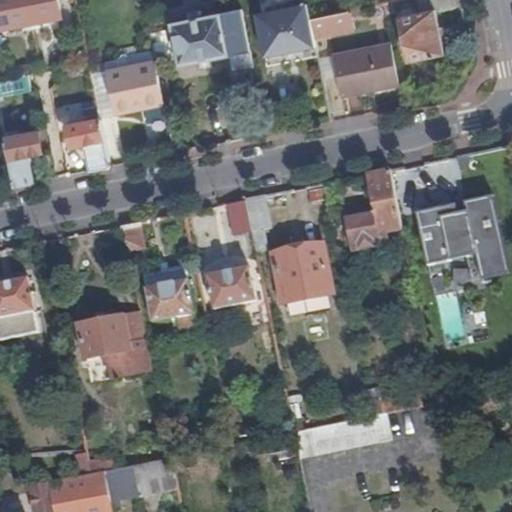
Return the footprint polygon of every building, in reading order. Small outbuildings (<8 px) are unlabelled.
[(0,0),(0,29),(33,23),(28,0),(0,0)] [(28,0),(33,23),(63,17),(59,0),(28,0)] [(437,14),(463,8),(461,0),(426,0),(430,15),(399,21),(409,65),(446,57),(437,14)] [(406,14),(404,3),(396,5),(398,15),(406,14)] [(312,22),(309,7),(258,18),(267,60),(268,61),(270,69),(320,59),(316,39),(312,22)] [(253,54),(244,11),(201,21),(199,16),(193,17),(194,22),(173,26),(182,68),(253,54)] [(352,14),(312,22),(316,39),(356,30),(352,14)] [(344,99),(403,88),(394,46),(337,58),(344,99)] [(117,116),(137,112),(137,108),(163,102),(155,62),(108,72),(117,116)] [(30,78),(0,83),(0,99),(15,96),(15,93),(33,89),(30,78)] [(137,108),(137,112),(164,106),(163,102),(137,108)] [(316,108),(320,126),(334,124),(330,105),(316,108)] [(113,169),(102,122),(69,128),(74,147),(87,145),(93,173),(103,171),(113,169)] [(7,140),(18,188),(36,184),(31,156),(44,154),(40,134),(7,140)] [(402,233),(390,172),(367,176),(374,210),(347,216),(354,253),(389,246),(387,235),(402,233)] [(272,230),(266,197),(246,202),(252,233),(252,235),(264,232),(272,230)] [(494,200),(417,216),(428,267),(480,257),(485,283),(510,277),(494,200)] [(252,233),(246,202),(228,205),(235,236),(252,235),(252,233)] [(147,250),(142,223),(124,227),(129,253),(147,250)] [(270,259),(264,232),(252,235),(258,262),(270,259)] [(291,316),(330,307),(328,297),(333,296),(324,247),(274,257),(275,264),(269,265),(272,281),(278,280),(284,306),(289,305),(291,316)] [(214,306),(256,298),(249,264),(207,273),(214,306)] [(147,290),(189,282),(186,267),(144,275),(147,290)] [(0,343),(1,343),(0,339),(0,320),(36,313),(32,295),(34,294),(34,293),(32,294),(29,279),(0,285),(0,343)] [(196,315),(189,282),(147,290),(154,323),(177,319),(180,332),(197,328),(195,315),(196,315)] [(154,372),(142,315),(80,327),(87,361),(102,358),(110,367),(112,380),(154,372)] [(409,412),(423,409),(420,398),(406,401),(409,412)] [(382,406),(385,417),(387,416),(409,412),(406,401),(382,406)] [(385,417),(372,420),(294,435),(299,461),(393,442),(387,416),(385,417)] [(233,448),(251,444),(249,436),(231,440),(233,448)] [(221,451),(233,448),(231,440),(213,443),(215,452),(221,451)] [(511,472),(511,454),(495,458),(499,475),(511,472)] [(89,464),(88,458),(79,460),(82,479),(92,477),(89,464)] [(114,459),(89,464),(92,477),(116,472),(114,459)] [(178,491),(171,461),(132,469),(138,500),(178,491)] [(138,500),(132,469),(116,472),(92,477),(82,479),(49,486),(54,511),(110,511),(109,505),(138,500)] [(54,511),(49,486),(31,490),(35,511),(54,511)]
